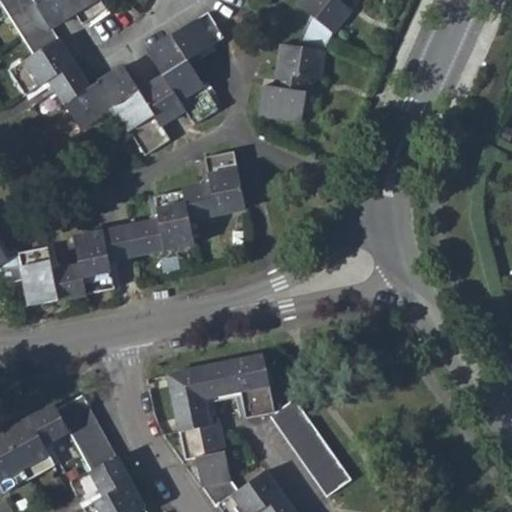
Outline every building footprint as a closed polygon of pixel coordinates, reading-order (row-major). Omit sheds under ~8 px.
[(0,0),(0,5),(32,55),(57,40),(51,29),(36,3),(33,0),(0,0)] [(62,22),(73,15),(64,0),(40,0),(36,3),(51,29),(62,22)] [(107,9),(101,0),(64,0),(73,15),(81,25),(107,9)] [(343,0),(303,0),(297,7),(310,18),(304,33),(328,44),(331,38),(351,12),(342,3),(343,0)] [(159,78),(183,112),(193,125),(217,110),(188,62),(223,38),(206,15),(146,53),(159,78)] [(325,52),(328,44),(304,33),(298,47),(281,46),(274,88),(262,87),(258,116),(302,122),(309,81),(320,82),(325,52)] [(47,82),(63,106),(88,86),(57,40),(32,55),(9,71),(25,96),(47,82)] [(88,86),(63,106),(79,131),(113,109),(144,157),(145,156),(168,140),(160,126),(139,91),(123,66),(88,86)] [(183,112),(159,78),(139,91),(160,126),(183,112)] [(189,221),(244,211),(232,154),(203,159),(209,187),(198,189),(183,192),(189,221)] [(158,221),(129,227),(136,257),(193,245),(189,221),(183,192),(152,199),(158,221)] [(108,231),(115,261),(136,257),(129,227),(108,231)] [(108,262),(115,261),(108,231),(74,238),(78,266),(84,297),(114,291),(108,262)] [(84,297),(78,266),(59,271),(52,272),(46,248),(19,254),(19,257),(7,259),(0,264),(0,272),(7,283),(24,281),(29,307),(84,297)] [(274,413),(263,359),(206,370),(213,399),(240,392),(246,419),(247,419),(266,415),(274,413)] [(205,400),(213,399),(206,370),(168,378),(179,434),(210,427),(205,400)] [(274,413),(266,415),(326,498),(350,480),(292,401),(274,413)] [(42,447),(67,432),(62,423),(52,405),(2,433),(27,481),(53,467),(42,447)] [(121,472),(87,410),(62,423),(67,432),(96,486),(121,472)] [(198,471),(200,486),(215,508),(218,507),(238,492),(232,484),(221,433),(218,425),(210,427),(179,434),(184,461),(195,459),(198,471)] [(0,434),(0,491),(2,495),(27,481),(2,433),(0,434)] [(82,510),(83,511),(138,511),(143,510),(121,472),(96,486),(102,498),(82,510)] [(291,511),(264,472),(238,492),(218,507),(221,511),(291,511)]
